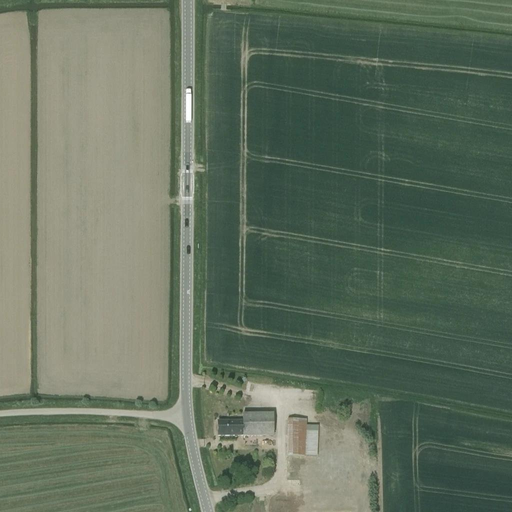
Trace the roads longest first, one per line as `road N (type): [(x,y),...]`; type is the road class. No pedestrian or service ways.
road 1 (tertiary): [(186,418),(187,0)]
road 2 (unclassified): [(0,415),(186,418)]
